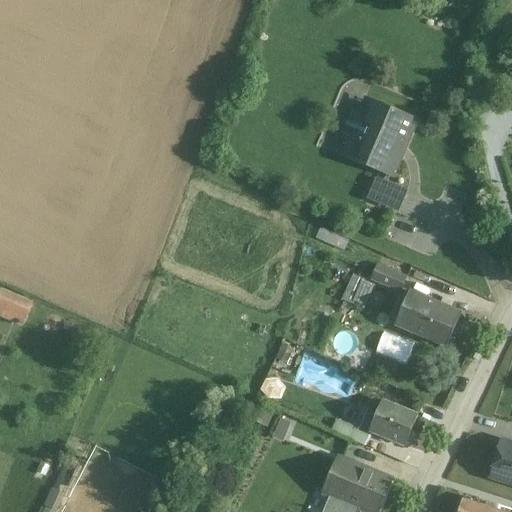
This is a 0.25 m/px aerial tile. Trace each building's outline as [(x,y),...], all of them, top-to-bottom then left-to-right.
[(411,125),(369,106),(363,119),(355,116),(345,137),(362,144),(357,157),(391,172),(411,125)] [(390,186),(377,180),(369,200),(381,205),(390,186)] [(407,193),(390,186),(381,205),(399,213),(407,193)] [(407,279),(377,267),(372,280),(401,292),(407,279)] [(354,276),(343,301),(353,306),(364,280),(354,276)] [(0,315),(25,326),(36,301),(3,287),(0,294),(0,315)] [(461,315),(411,294),(398,326),(448,348),(461,315)] [(294,350),(283,345),(276,360),(287,365),(294,350)] [(418,417),(384,403),(371,433),(406,447),(418,417)] [(370,436),(338,422),(333,433),(366,447),(370,436)] [(350,442),(331,434),(327,443),(346,452),(350,442)] [(511,444),(502,442),(491,478),(511,484),(511,444)] [(378,511),(391,481),(339,460),(325,494),(368,511),(378,511)] [(464,506),(466,508),(464,511),(460,510),(459,511),(501,511),(472,503),(472,501),(471,500),(470,499),(468,498),(466,498),(464,499),(463,501),(463,503),(463,505),(464,506)]
